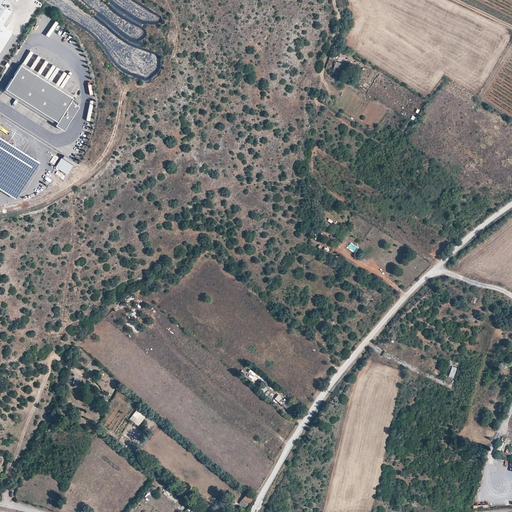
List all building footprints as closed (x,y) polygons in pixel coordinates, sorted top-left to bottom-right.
[(0,7),(0,49),(9,35),(0,29),(0,26),(9,13),(0,7)] [(64,130),(79,106),(71,101),(73,98),(20,64),(5,89),(58,122),(56,125),(64,130)] [(0,136),(0,143),(27,161),(38,168),(41,162),(0,136)] [(27,161),(0,143),(0,180),(11,187),(27,161)] [(71,166),(61,159),(56,166),(67,173),(71,166)] [(27,161),(11,187),(21,194),(38,168),(27,161)] [(0,188),(18,200),(21,194),(11,187),(0,180),(0,188)] [(257,305),(261,302),(256,297),(252,300),(257,305)] [(499,365),(505,369),(508,365),(502,361),(499,365)] [(138,425),(142,422),(134,414),(129,419),(134,423),(135,422),(138,425)] [(143,495),(147,500),(152,496),(149,491),(143,495)] [(244,499),(249,503),(252,498),(247,494),(244,499)] [(149,508),(153,511),(156,511),(161,507),(156,503),(157,501),(155,499),(149,508)]
